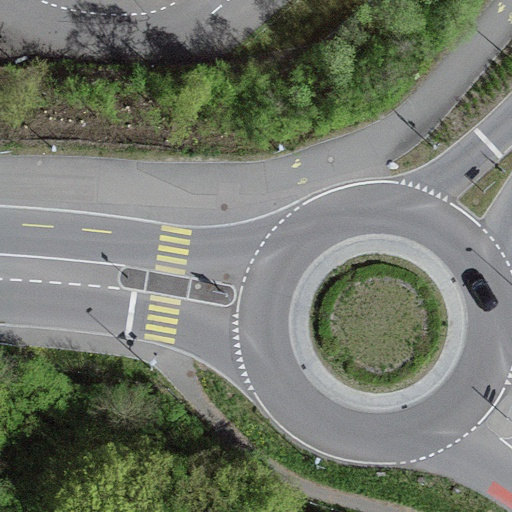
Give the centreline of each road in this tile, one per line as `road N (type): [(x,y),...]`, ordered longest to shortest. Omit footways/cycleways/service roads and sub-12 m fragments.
road 1 (primary): [(287,251),(173,249),(54,270)]
road 2 (primary): [(54,270),(162,318),(264,346)]
road 3 (primary): [(264,346),(279,383),(307,413),(343,432),(383,437),(422,429)]
road 4 (primary): [(449,231),(417,213),(346,211),(313,226),(287,251)]
road 5 (primary): [(492,341),(486,280),(449,231)]
